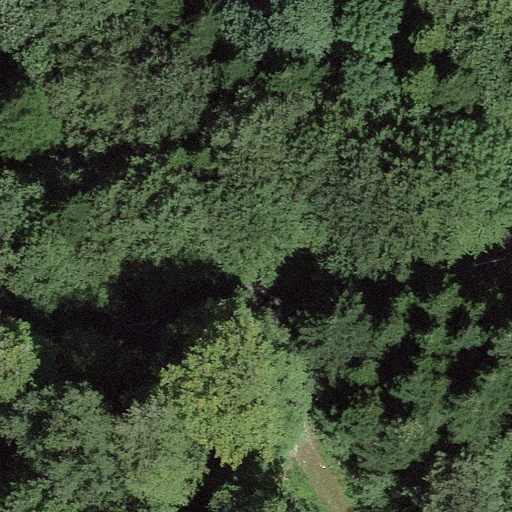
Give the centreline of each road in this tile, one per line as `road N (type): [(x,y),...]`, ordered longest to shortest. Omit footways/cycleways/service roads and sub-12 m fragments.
road 1 (tertiary): [(0,341),(228,308),(511,250)]
road 2 (track): [(348,511),(228,308)]
